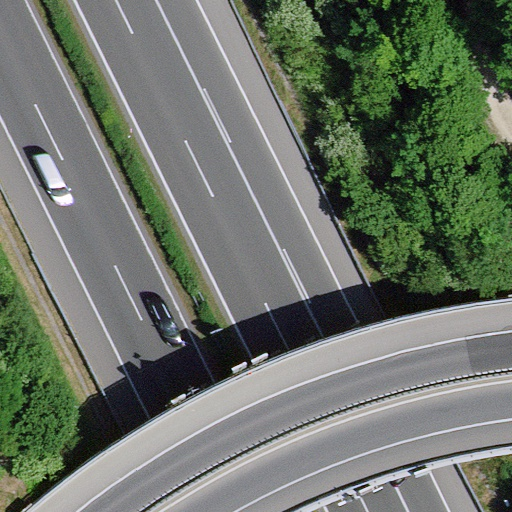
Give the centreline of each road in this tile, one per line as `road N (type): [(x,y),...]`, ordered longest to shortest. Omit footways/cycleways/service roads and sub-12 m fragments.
road 1 (motorway): [(370,511),(118,0)]
road 2 (motorway): [(0,37),(234,511)]
road 3 (motorway): [(511,346),(433,360),(294,404),(106,511)]
road 4 (motorway): [(209,511),(338,450),(511,408)]
road 5 (track): [(480,0),(511,121)]
